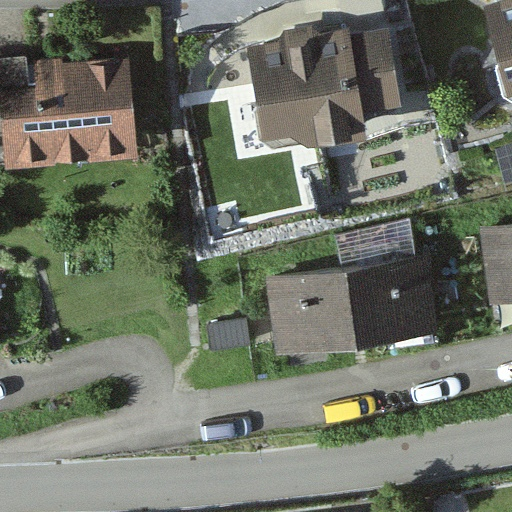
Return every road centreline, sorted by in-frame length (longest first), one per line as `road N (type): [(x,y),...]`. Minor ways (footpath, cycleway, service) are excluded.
road 1 (residential): [(511,345),(0,458)]
road 2 (residential): [(0,492),(224,480),(511,442)]
